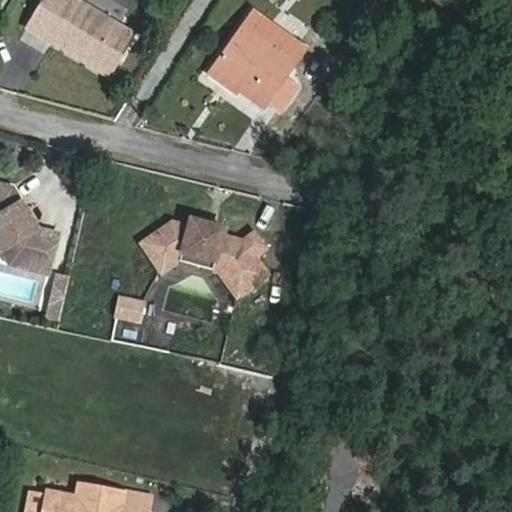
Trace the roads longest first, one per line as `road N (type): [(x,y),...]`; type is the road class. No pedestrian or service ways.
road 1 (residential): [(0,114),(304,191)]
road 2 (track): [(304,191),(511,220)]
